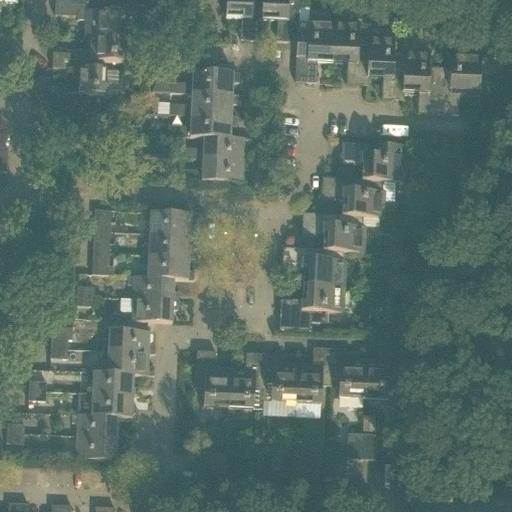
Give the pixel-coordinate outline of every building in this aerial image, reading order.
[(0,0),(0,13),(0,14),(1,4),(16,5),(16,0),(0,0)] [(262,0),(225,0),(225,20),(241,21),(240,42),(261,43),(262,22),(261,22),(262,0)] [(262,0),(261,22),(262,22),(277,23),(276,44),(296,45),(297,45),(297,24),(298,24),(299,0),(262,0)] [(71,4),(71,3),(55,3),(54,18),(76,19),(76,22),(85,23),(84,38),(123,40),(124,15),(122,15),(122,7),(106,6),(106,5),(71,4)] [(297,45),(296,45),(294,84),(315,85),(316,64),(332,65),(333,23),(308,22),(308,25),(298,24),(297,24),(297,45)] [(359,24),(333,23),(332,65),(347,66),(346,87),(367,88),(367,80),(369,40),(368,40),(358,40),(359,24)] [(123,40),(84,38),(84,53),(75,53),(74,56),(52,55),(51,70),(67,71),(103,73),(103,72),(104,64),(122,65),(123,40)] [(368,38),(368,40),(369,40),(367,80),(382,80),(381,101),(402,102),(403,94),(402,94),(404,55),(403,55),(394,55),(394,39),(368,38)] [(404,53),(403,55),(404,55),(402,94),(403,94),(417,95),(416,116),(437,117),(440,70),(429,69),(430,54),(404,53)] [(440,70),(437,117),(458,118),(459,97),(479,98),(481,56),(451,55),(450,70),(440,70)] [(67,71),(66,86),(57,85),(57,89),(47,88),(42,78),(30,84),(40,104),(44,104),(58,129),(72,130),(73,105),(86,106),(86,97),(104,98),(105,72),(103,72),(103,73),(67,71)] [(231,98),(231,97),(232,85),(238,85),(238,76),(192,73),(191,88),(187,87),(187,86),(170,85),(170,96),(191,96),(231,98)] [(231,98),(191,96),(191,109),(186,109),(186,107),(169,107),(169,117),(190,118),(230,119),(230,118),(231,107),(237,107),(237,97),(231,97),(231,98)] [(230,119),(190,118),(190,131),(185,130),(185,129),(168,128),(168,139),(203,140),(229,141),(229,140),(230,128),(236,128),(236,119),(230,118),(230,119)] [(56,144),(67,145),(68,133),(56,133),(56,144)] [(203,140),(203,153),(198,153),(198,151),(181,150),(181,161),(202,162),(202,161),(242,162),(243,150),(249,151),(249,141),(229,140),(229,141),(203,140)] [(404,147),(341,145),(340,166),(362,167),(361,182),(382,183),(382,184),(403,185),(404,147)] [(202,161),(202,162),(202,175),(197,174),(197,173),(180,172),(180,182),(242,185),(242,172),(248,172),(248,163),(242,162),(202,161)] [(361,182),(322,180),(321,201),(342,202),(341,217),(341,218),(362,218),(362,219),(383,220),(384,194),(382,193),(382,184),(382,183),(361,182)] [(94,213),(93,234),(93,235),(110,236),(111,214),(94,213)] [(143,237),(189,240),(195,240),(195,230),(190,230),(190,217),(144,215),(143,223),(149,224),(149,237),(143,236),(143,237)] [(341,218),(341,217),(302,215),(301,237),(322,238),(322,252),(322,253),(343,254),(363,255),(364,229),(362,229),(362,219),(362,218),(341,218)] [(93,235),(92,256),(109,257),(110,236),(93,235)] [(142,258),(142,259),(188,261),(194,262),(194,252),(189,252),(189,240),(143,237),(142,245),(148,245),(148,258),(142,258)] [(411,256),(421,256),(421,246),(411,246),(411,256)] [(322,253),(322,252),(282,250),(281,272),(303,273),(302,288),(344,290),(345,264),(342,264),(343,254),(322,253)] [(109,257),(92,256),(91,278),(108,278),(109,257)] [(188,261),(142,259),(141,267),(147,267),(147,280),(193,282),(193,273),(188,273),(188,261)] [(193,282),(147,280),(127,279),(126,288),(132,288),(132,302),(178,303),(179,294),(173,294),(173,282),(193,283),(193,282)] [(405,281),(404,292),(417,293),(418,281),(405,281)] [(344,290),(302,288),(301,303),(280,302),(279,323),(326,326),(327,314),(343,315),(344,290)] [(76,299),(93,300),(93,291),(77,290),(76,299)] [(93,300),(76,299),(76,309),(92,310),(93,300)] [(178,303),(132,302),(131,315),(125,315),(125,324),(172,325),(172,312),(178,312),(178,303)] [(50,330),(50,352),(67,353),(67,342),(71,342),(71,331),(50,330)] [(102,355),(148,357),(154,357),(154,347),(148,347),(149,334),(102,332),(102,341),(108,341),(108,353),(102,353),(102,355)] [(297,367),(295,405),(320,406),(321,388),(330,389),(330,381),(331,351),(313,350),(312,368),(297,367)] [(350,352),(331,351),(330,381),(338,381),(338,399),(363,400),(364,362),(349,361),(350,352)] [(67,353),(50,352),(49,361),(66,362),(67,353)] [(228,410),(229,372),(214,371),(215,354),(196,353),(194,391),(203,391),(203,409),(228,410)] [(379,363),(364,362),(363,400),(397,402),(399,354),(380,353),(379,363)] [(87,374),(87,375),(133,378),(153,379),(153,369),(147,369),(148,357),(102,355),(101,362),(107,362),(107,375),(87,374)] [(229,372),(228,410),(261,412),(261,404),(262,394),(263,386),(262,386),(264,356),(245,355),(244,373),(229,372)] [(282,357),(264,356),(262,386),(263,386),(262,394),(261,404),(295,405),(297,367),(282,366),(282,357)] [(86,396),(86,397),(138,399),(138,390),(132,390),(133,378),(87,375),(86,383),(92,383),(92,396),(86,396)] [(29,384),(28,394),(44,395),(45,385),(29,384)] [(44,395),(28,394),(28,403),(44,404),(44,395)] [(138,399),(86,397),(86,404),(92,405),(91,418),(71,417),(71,418),(137,420),(137,411),(131,411),(132,399),(138,400),(138,399)] [(137,420),(71,418),(71,425),(77,426),(76,439),(122,441),(122,432),(116,432),(117,420),(137,421),(137,420)] [(6,436),(23,437),(23,427),(6,427),(6,436)] [(23,437),(6,436),(6,447),(23,447),(23,437)] [(360,462),(361,436),(347,436),(346,462),(360,462)] [(361,436),(360,462),(374,463),(376,437),(361,436)] [(122,441),(76,439),(76,453),(70,452),(69,461),(116,463),(116,450),(122,451),(122,441)] [(199,469),(225,471),(225,456),(200,455),(199,469)] [(292,474),(318,475),(319,460),(293,459),(292,474)] [(225,471),(199,469),(198,484),(224,485),(225,471)] [(318,475),(292,474),(292,488),(318,489),(318,475)]
